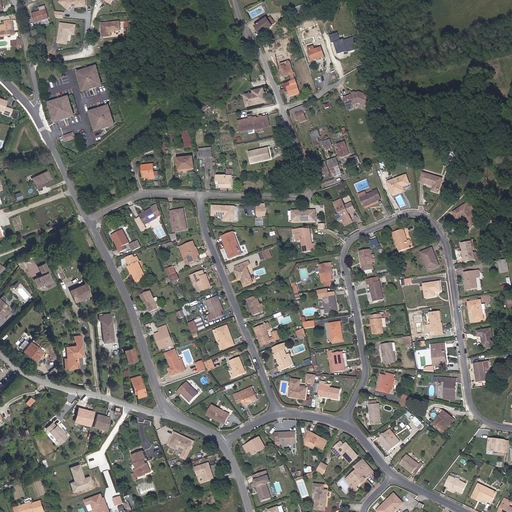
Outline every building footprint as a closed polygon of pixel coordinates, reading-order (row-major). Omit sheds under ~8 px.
[(48,9),(34,13),(36,23),(50,19),(48,9)] [(275,26),(269,17),(257,26),(263,35),(275,26)] [(0,37),(17,36),(14,20),(5,21),(6,24),(0,25),(0,37)] [(121,21),(102,23),(104,37),(113,37),(113,32),(122,31),(121,21)] [(76,36),(77,24),(61,22),(58,43),(69,45),(70,35),(76,36)] [(339,32),(330,34),(332,43),(336,42),(338,53),(358,49),(356,36),(341,40),(339,32)] [(315,46),(308,48),(312,61),(326,56),(323,47),(316,49),(315,46)] [(292,60),(281,63),(285,77),(295,74),(292,60)] [(99,65),(78,71),(85,92),(106,85),(99,65)] [(297,80),(285,83),(288,93),(291,92),(292,97),(301,93),(297,80)] [(254,93),(245,95),(248,107),(269,103),(265,88),(254,91),(254,93)] [(360,91),(344,98),(349,112),(354,110),(354,106),(361,104),(368,107),(373,97),(360,91)] [(70,95),(50,102),(56,123),(77,116),(70,95)] [(0,110),(3,111),(2,114),(10,117),(13,108),(5,106),(7,100),(0,98),(0,110)] [(313,102),(292,110),(297,120),(300,119),(302,123),(308,121),(305,112),(308,111),(315,107),(313,102)] [(112,105),(91,111),(97,132),(118,126),(112,105)] [(254,117),(257,129),(272,126),(269,115),(264,116),(264,115),(260,116),(260,117),(258,118),(258,116),(254,117)] [(249,118),(239,121),(241,132),(257,129),(254,117),(254,116),(249,117),(249,118)] [(320,130),(311,133),(314,141),(323,138),(320,130)] [(192,131),(184,131),(186,148),(193,146),(192,131)] [(76,132),(64,136),(67,143),(78,139),(76,132)] [(332,139),(323,142),(327,149),(335,146),(332,139)] [(347,141),(338,145),(341,150),(339,151),(342,159),(352,155),(347,141)] [(200,152),(198,152),(199,159),(214,158),(212,147),(201,149),(200,152)] [(269,147),(250,151),(252,163),(273,159),(269,147)] [(353,164),(359,162),(357,155),(351,157),(353,164)] [(195,156),(178,158),(179,171),(196,169),(195,156)] [(337,158),(328,161),(334,177),(343,174),(337,158)] [(323,180),(332,176),(326,161),(317,165),(323,180)] [(155,164),(143,165),(145,179),(150,178),(150,180),(157,179),(155,164)] [(228,175),(218,176),(218,183),(221,182),(221,188),(234,188),(234,168),(228,168),(228,175)] [(48,171),(32,178),(38,190),(54,182),(48,171)] [(445,179),(425,172),(422,182),(435,186),(433,191),(441,194),(445,179)] [(408,174),(388,181),(393,196),(407,191),(405,187),(412,185),(408,174)] [(367,191),(360,194),(366,208),(384,199),(380,189),(368,194),(367,191)] [(344,199),(337,202),(345,223),(353,219),(350,211),(356,208),(353,203),(347,205),(344,199)] [(471,201),(454,212),(458,219),(463,217),(471,228),(481,222),(474,212),(477,209),(471,201)] [(153,209),(141,215),(147,226),(159,219),(157,216),(162,213),(158,205),(153,207),(153,209)] [(237,206),(213,205),(213,217),(225,217),(225,222),(236,222),(237,206)] [(267,207),(258,208),(258,216),(268,216),(267,207)] [(185,209),(171,211),(174,232),(189,231),(185,209)] [(317,210),(293,210),(293,222),(317,223),(317,210)] [(312,228),(295,229),(295,234),(296,234),(298,241),(303,241),(304,253),(317,250),(316,244),(314,244),(312,228)] [(405,229),(394,232),(401,252),(411,248),(405,229)] [(124,230),(113,235),(121,252),(127,249),(126,245),(130,243),(124,230)] [(235,231),(221,237),(231,259),(243,254),(235,231)] [(378,245),(379,249),(382,248),(379,238),(371,240),(372,246),(378,245)] [(139,241),(130,245),(134,252),(143,247),(139,241)] [(473,241),(462,243),(466,261),(480,259),(479,251),(475,252),(473,241)] [(195,242),(180,247),(187,266),(201,261),(195,242)] [(434,247),(421,252),(429,272),(443,266),(434,247)] [(270,249),(260,253),(263,260),(273,256),(270,249)] [(372,250),(360,251),(364,272),(376,270),(372,250)] [(135,255),(127,258),(130,266),(128,267),(136,283),(148,279),(139,257),(136,258),(135,255)] [(509,259),(501,259),(501,272),(509,272),(509,259)] [(248,261),(236,267),(237,270),(236,271),(240,280),(243,280),(245,287),(256,283),(248,261)] [(320,266),(316,267),(317,275),(322,275),(323,283),(334,281),(333,276),(336,275),(333,263),(320,265),(320,266)] [(46,264),(38,267),(43,276),(34,280),(39,288),(46,285),(48,289),(56,285),(46,264)] [(175,267),(167,270),(173,283),(181,280),(175,267)] [(206,274),(204,270),(191,276),(195,288),(199,286),(202,292),(214,288),(208,274),(206,274)] [(481,270),(465,272),(468,290),(480,289),(478,278),(482,278),(481,270)] [(381,277),(367,280),(368,285),(372,285),(374,302),(386,300),(381,277)] [(442,281),(424,283),(426,298),(437,297),(436,292),(443,292),(442,281)] [(86,284),(71,290),(75,304),(92,295),(86,284)] [(152,291),(142,295),(149,312),(160,309),(152,291)] [(336,292),(323,294),(326,309),(324,309),(325,314),(340,313),(336,292)] [(225,311),(219,296),(207,301),(212,314),(209,315),(211,321),(224,316),(222,312),(225,311)] [(259,296),(248,300),(254,317),(269,311),(266,303),(262,304),(259,296)] [(12,309),(0,299),(0,317),(3,320),(12,309)] [(484,300),(469,301),(471,312),(474,312),(477,322),(487,320),(484,300)] [(180,319),(186,316),(183,310),(177,312),(180,319)] [(445,335),(442,311),(431,313),(432,325),(431,326),(431,332),(437,331),(437,336),(445,335)] [(112,313),(99,315),(100,322),(102,322),(104,343),(115,342),(112,313)] [(384,315),(372,316),(374,335),(386,333),(384,315)] [(196,321),(190,323),(193,334),(200,331),(196,321)] [(342,322),(330,323),(333,343),(345,342),(342,322)] [(270,323),(256,329),(263,347),(283,340),(279,331),(273,333),(274,337),(271,338),(268,331),(273,329),(270,323)] [(160,333),(156,334),(161,349),(176,344),(168,325),(159,328),(160,333)] [(228,325),(214,331),(221,350),(237,345),(228,325)] [(493,328),(477,331),(479,336),(483,336),(485,349),(498,347),(493,328)] [(305,329),(298,332),(300,337),(307,335),(305,329)] [(81,335),(74,336),(77,346),(67,347),(68,358),(65,359),(66,370),(80,369),(79,357),(85,357),(81,335)] [(413,337),(404,337),(404,348),(414,347),(413,337)] [(45,351),(32,341),(24,351),(37,362),(45,351)] [(395,343),(382,345),(385,364),(397,363),(395,343)] [(286,344),(274,348),(277,354),(275,355),(277,360),(279,359),(282,366),(279,368),(281,372),(293,367),(290,359),(292,358),(291,353),(288,354),(286,349),(288,348),(286,344)] [(447,344),(432,344),(435,367),(449,365),(447,344)] [(134,347),(124,350),(128,363),(138,360),(134,347)] [(177,349),(166,353),(172,367),(170,368),(173,376),(187,370),(183,359),(181,360),(177,349)] [(334,351),(330,351),(332,373),(347,371),(344,352),(335,353),(334,351)] [(241,357),(231,362),(234,370),(231,372),(235,379),(248,373),(241,357)] [(213,359),(205,362),(209,371),(217,369),(213,359)] [(203,360),(196,363),(201,372),(207,370),(203,360)] [(487,362),(475,364),(478,382),(490,381),(487,362)] [(387,375),(382,374),(378,390),(393,394),(397,376),(389,373),(387,375)] [(317,375),(309,374),(308,382),(316,383),(317,375)] [(141,375),(131,378),(138,399),(148,395),(141,375)] [(459,379),(439,377),(439,382),(446,382),(444,401),(457,401),(459,379)] [(303,380),(293,378),(290,397),(307,400),(309,388),(302,386),(303,380)] [(200,394),(188,381),(177,392),(181,396),(183,394),(191,402),(200,394)] [(327,381),(322,381),(320,395),(325,395),(325,397),(341,399),(342,389),(332,387),(333,384),(327,383),(327,381)] [(253,386),(234,395),(239,404),(244,402),(245,407),(260,400),(253,386)] [(30,406),(35,400),(31,396),(26,403),(30,406)] [(410,401),(402,397),(400,406),(409,408),(410,401)] [(232,414),(213,404),(208,415),(227,425),(232,414)] [(381,404),(371,405),(372,424),(383,423),(381,404)] [(457,420),(445,410),(435,424),(446,432),(457,420)] [(111,417),(98,414),(94,427),(108,431),(111,417)] [(56,426),(53,422),(47,428),(61,445),(69,438),(58,425),(56,426)] [(402,442),(392,430),(380,439),(390,452),(402,442)] [(330,442),(311,431),(306,440),(307,447),(316,451),(318,447),(325,450),(330,442)] [(194,441),(173,432),(166,446),(177,451),(178,447),(183,449),(179,458),(186,461),(194,441)] [(297,432),(277,433),(277,445),(298,444),(297,432)] [(262,437),(244,446),(248,453),(252,452),(254,456),(268,449),(262,437)] [(509,441),(488,438),(486,451),(508,454),(509,441)] [(345,444),(343,441),(333,451),(341,460),(345,457),(352,464),(361,457),(348,443),(345,444)] [(145,452),(133,456),(138,469),(135,471),(136,473),(133,475),(135,480),(153,473),(145,452)] [(421,464),(409,455),(401,465),(418,476),(426,465),(422,463),(421,464)] [(376,472),(365,460),(356,467),(359,470),(347,480),(354,486),(352,488),(357,493),(361,490),(359,489),(376,472)] [(330,466),(323,462),(318,471),(325,475),(330,466)] [(214,479),(208,463),(193,468),(197,478),(201,477),(203,483),(214,479)] [(69,467),(73,481),(68,483),(72,493),(92,486),(89,476),(83,478),(78,464),(69,467)] [(269,471),(254,475),(259,488),(262,501),(273,499),(268,485),(273,484),(269,471)] [(469,484),(452,476),(447,486),(450,487),(449,490),(456,493),(457,491),(465,494),(469,484)] [(499,493),(480,483),(474,498),(484,503),(485,500),(494,504),(499,493)] [(327,486),(315,484),(314,495),(317,496),(316,510),(328,511),(330,490),(326,490),(327,486)] [(396,493),(378,510),(379,511),(397,511),(406,504),(396,493)] [(86,506),(91,504),(93,511),(97,511),(109,511),(104,498),(102,499),(100,494),(84,501),(86,506)] [(511,511),(511,500),(506,498),(499,511),(511,511)] [(34,502),(15,507),(16,511),(46,511),(42,501),(34,503),(34,502)] [(130,501),(124,503),(127,511),(133,509),(130,501)]
